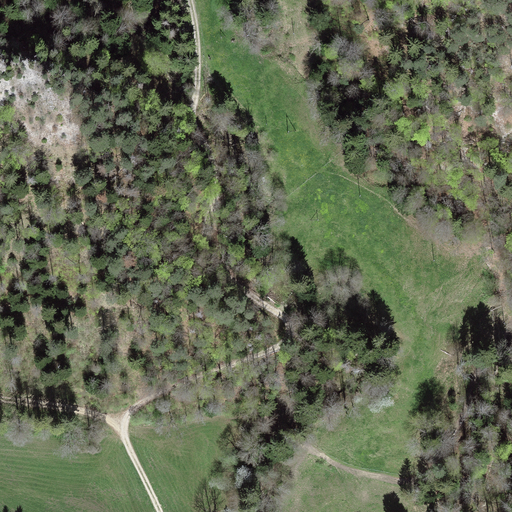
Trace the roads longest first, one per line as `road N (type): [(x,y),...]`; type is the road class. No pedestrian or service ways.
road 1 (track): [(511,356),(494,350),(485,357),(451,440),(409,480),(362,473),(257,416),(113,416),(278,346),(290,332),(287,320),(225,274),(207,247),(204,225),(217,182),(193,120),(190,0)]
road 2 (track): [(157,511),(113,416),(0,397)]
